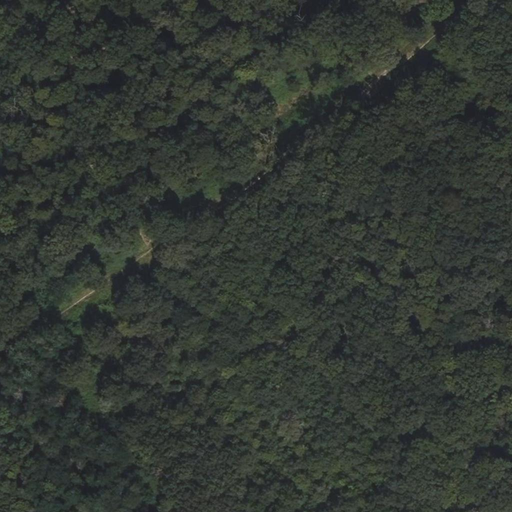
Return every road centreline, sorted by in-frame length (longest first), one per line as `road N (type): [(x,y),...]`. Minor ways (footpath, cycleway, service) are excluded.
road 1 (track): [(148,247),(233,193),(470,0)]
road 2 (track): [(148,247),(0,28)]
road 3 (track): [(0,355),(148,247)]
